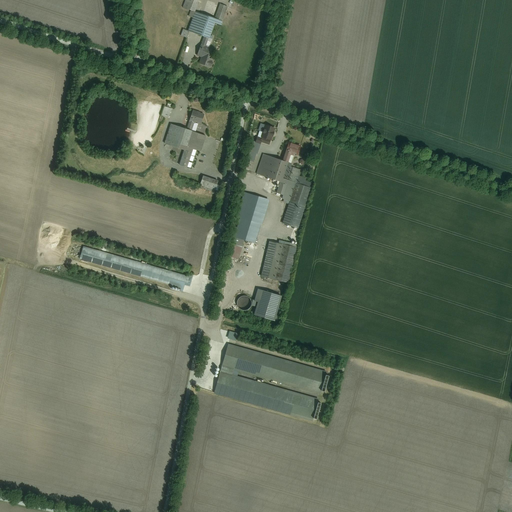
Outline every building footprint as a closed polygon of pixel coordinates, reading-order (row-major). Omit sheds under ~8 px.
[(188,16),(192,18),(188,29),(184,27),(181,36),(188,39),(191,32),(205,37),(213,40),(214,38),(211,37),(217,23),(222,25),(229,7),(221,4),(216,18),(197,10),(201,0),(185,0),(182,8),(190,11),(188,16)] [(205,37),(202,45),(210,48),(213,40),(205,37)] [(197,55),(202,57),(199,63),(211,68),(217,51),(210,48),(202,45),(197,55)] [(166,106),(163,115),(170,118),(175,105),(170,103),(168,107),(166,106)] [(261,122),(258,130),(264,132),(262,137),(263,137),(262,142),(267,144),(268,140),(273,142),(278,128),(261,122)] [(165,143),(185,150),(180,164),(188,167),(194,150),(202,152),(207,137),(173,124),(165,143)] [(249,160),(254,162),(257,153),(258,153),(262,144),(254,140),(249,160)] [(289,141),(282,161),(289,163),(293,153),(299,155),(302,146),(289,141)] [(291,203),(284,222),(298,227),(312,189),(313,190),(315,183),(307,180),(308,178),(301,175),(302,170),(292,166),(292,164),(289,163),(282,161),(265,154),(258,173),(283,181),(279,192),(286,194),(285,198),(286,199),(286,201),(291,203)] [(203,175),(200,185),(215,191),(218,181),(203,175)] [(270,200),(245,192),(236,236),(245,239),(257,243),(270,200)] [(57,260),(64,227),(58,226),(59,226),(51,224),(45,223),(39,255),(43,256),(45,246),(47,246),(45,258),(57,260)] [(240,258),(245,239),(236,236),(234,244),(235,245),(232,256),(240,258)] [(270,240),(261,276),(289,282),(298,243),(281,240),(280,242),(270,240)] [(79,259),(185,288),(189,275),(83,246),(79,259)] [(238,305),(240,308),(241,309),(244,310),(246,310),(249,310),(251,308),(252,306),(253,304),(253,301),(252,299),(251,297),(248,296),(246,295),(243,296),(241,297),(239,298),(238,301),(238,303),(238,305)] [(235,341),(237,334),(228,331),(226,338),(235,341)] [(214,393),(313,421),(315,417),(319,419),(323,403),(320,401),(321,399),(233,374),(234,369),(322,394),(323,390),(326,391),(331,375),(328,373),(328,371),(229,343),(214,393)]
